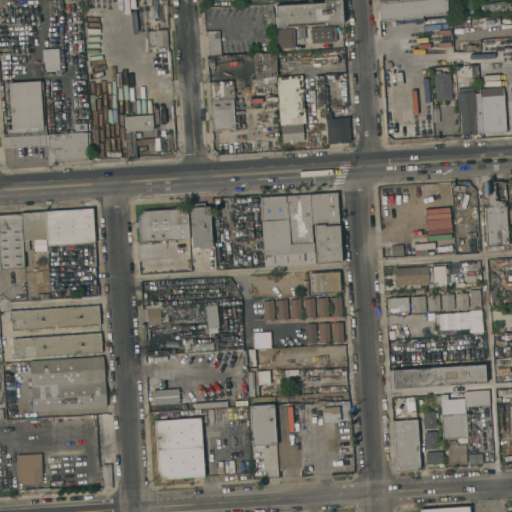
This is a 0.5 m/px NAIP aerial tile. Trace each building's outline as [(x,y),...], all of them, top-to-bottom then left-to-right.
[(323,3),(323,1),(341,0),(342,25),(276,28),(274,6),(323,3)] [(446,0),(447,15),(421,17),(421,19),(380,22),(378,0),(446,0)] [(331,26),(331,27),(335,27),(336,42),(311,43),(310,27),(331,26)] [(294,48),(276,48),(275,30),(294,29),(294,48)] [(145,31),(166,30),(167,45),(146,47),(145,31)] [(220,56),(208,56),(206,32),(219,31),(220,56)] [(42,50),(58,49),(59,73),(54,74),(54,69),(44,70),(44,62),(42,62),(42,50)] [(253,55),(253,53),(260,53),(260,55),(275,54),(276,76),(275,77),(275,79),(273,79),(273,77),(261,77),(261,78),(254,78),(253,55)] [(410,77),(421,76),(420,68),(428,68),(428,77),(427,77),(428,87),(422,87),(422,88),(411,88),(410,77)] [(432,72),(439,71),(439,73),(444,73),(444,74),(449,73),(451,99),(435,101),(432,72)] [(303,124),(302,124),(303,142),(296,142),(296,144),(289,145),(288,143),(282,143),(277,78),(300,77),(303,124)] [(47,145),(5,148),(4,134),(7,134),(7,130),(11,130),(8,83),(40,81),(43,132),(46,132),(46,135),(47,145)] [(209,83),(232,82),(233,99),(235,130),(212,131),(209,83)] [(482,134),(460,136),(459,111),(457,111),(456,93),(457,93),(457,89),(473,88),(474,93),(479,93),(479,89),(482,134)] [(503,88),(506,133),(482,134),(479,89),(503,88)] [(123,117),(152,115),(153,131),(134,132),(136,161),(126,161),(123,117)] [(326,119),(348,118),(349,143),(327,144),(326,119)] [(86,132),(88,161),(54,163),(53,150),(47,150),(47,145),(46,135),(86,132)] [(503,182),(483,183),(485,247),(505,246),(503,182)] [(336,193),(341,263),(316,264),(313,226),(311,226),(309,195),(336,193)] [(309,195),(311,226),(310,226),(311,242),(312,242),(313,264),(289,266),(285,196),(309,195)] [(289,266),(265,267),(260,197),(285,196),(289,266)] [(211,247),(203,248),(203,250),(200,250),(200,248),(191,248),(189,208),(209,207),(211,247)] [(45,211),(91,208),(94,243),(48,246),(45,211)] [(187,210),(189,240),(139,243),(138,218),(142,213),(144,212),(187,210)] [(21,213),(45,211),(48,246),(47,246),(46,239),(28,241),(28,251),(23,252),(21,213)] [(22,252),(23,269),(0,270),(0,213),(21,213),(23,252),(22,252)] [(402,245),(403,255),(390,256),(389,246),(402,245)] [(446,288),(427,289),(427,285),(433,285),(432,267),(444,266),(446,288)] [(427,267),(428,277),(431,277),(431,282),(428,282),(428,284),(394,286),(393,269),(427,267)] [(308,274),(338,272),(340,292),(310,294),(308,274)] [(475,283),(465,284),(465,276),(475,276),(475,283)] [(480,310),(470,310),(469,291),(479,290),(480,310)] [(455,294),(466,293),(468,309),(456,310),(455,294)] [(440,295),(452,294),(453,310),(441,311),(440,295)] [(426,296),(438,295),(439,310),(427,311),(426,296)] [(409,297),(424,296),(425,312),(410,313),(409,297)] [(340,297),(341,316),(338,317),(338,318),(335,318),(335,317),(331,317),(330,301),(329,301),(329,298),(340,297)] [(408,312),(386,314),(385,310),(387,310),(387,303),(385,303),(385,299),(386,299),(407,297),(408,312)] [(327,317),(324,318),(324,319),(321,319),(321,318),(317,318),(317,301),(315,301),(315,299),(327,298),(327,317)] [(300,319),(297,319),(297,320),(295,320),(294,319),(290,319),(290,302),(288,302),(288,300),(300,299),(300,319)] [(314,318),(311,318),(311,319),(308,319),(308,318),(304,318),(303,302),(302,302),(302,299),(313,299),(314,318)] [(287,320),(283,320),(283,321),(280,321),(280,320),(277,320),(276,303),(275,303),(275,300),(286,300),(287,320)] [(273,320),(269,320),(269,322),(266,322),(266,320),(263,321),(263,304),(261,304),(261,301),(272,301),(273,320)] [(166,306),(183,305),(183,304),(193,304),(202,303),(202,304),(206,304),(206,306),(216,305),(218,328),(207,329),(208,333),(205,334),(203,325),(207,325),(206,321),(184,323),(184,322),(167,323),(166,307),(166,306)] [(7,332),(6,324),(10,324),(10,315),(9,315),(9,312),(98,306),(99,326),(90,326),(90,327),(87,328),(87,326),(74,327),(74,328),(71,329),(71,328),(67,328),(67,329),(64,329),(63,328),(59,328),(60,330),(56,330),(56,328),(52,329),(52,330),(49,330),(49,329),(36,330),(36,331),(33,331),(33,330),(29,330),(29,331),(26,332),(26,330),(22,331),(22,332),(18,332),(18,331),(10,331),(7,332)] [(147,325),(145,309),(159,308),(160,324),(147,325)] [(482,332),(468,333),(468,328),(436,331),(434,315),(481,311),(482,332)] [(342,342),(336,342),(336,343),(333,344),(333,342),(331,343),(331,340),(332,340),(332,323),(336,323),(336,322),(338,322),(338,323),(341,323),(342,342)] [(316,343),(309,344),(309,345),(306,345),(306,344),(304,344),(304,341),(305,341),(304,325),(309,324),(309,323),(311,323),(311,324),(314,324),(316,343)] [(329,343),(322,343),(322,344),(320,344),(320,343),(317,343),(317,341),(319,341),(318,324),(321,324),(321,323),(324,323),(328,323),(329,343)] [(252,349),(252,333),(270,332),(270,349),(255,349),(252,349)] [(100,333),(101,353),(12,359),(12,355),(12,346),(8,347),(8,339),(11,339),(100,333)] [(32,411),(29,362),(102,357),(106,406),(32,411)] [(391,389),(389,371),(430,368),(430,365),(436,365),(436,368),(484,365),(485,383),(391,389)] [(269,385),(257,385),(257,375),(256,372),(269,371),(269,374),(269,385)] [(254,397),(248,397),(246,372),(253,372),(254,397)] [(146,391),(146,412),(177,411),(177,390),(146,391)] [(465,407),(465,392),(488,390),(489,405),(465,407)] [(393,421),(403,421),(402,405),(415,404),(419,469),(397,471),(397,468),(396,468),(393,421)] [(276,445),(252,447),(250,407),(273,406),(276,445)] [(338,421),(323,421),(322,408),(337,407),(338,421)] [(56,416),(105,415),(105,408),(56,410),(56,416)] [(434,412),(434,413),(437,413),(437,418),(434,418),(435,429),(423,429),(422,423),(421,419),(422,419),(422,412),(434,412)] [(443,440),(441,415),(465,413),(467,438),(443,440)] [(154,421),(199,418),(203,477),(166,479),(160,477),(157,470),(154,421)] [(424,450),(424,443),(423,444),(423,439),(423,432),(435,432),(436,449),(424,450)] [(466,464),(447,465),(446,442),(454,441),(455,446),(465,445),(466,464)] [(441,452),(442,464),(425,465),(424,453),(441,452)] [(17,485),(15,456),(40,454),(42,483),(17,485)] [(481,454),(482,464),(468,465),(468,455),(481,454)] [(112,489),(102,490),(102,486),(99,486),(99,480),(102,480),(101,465),(110,464),(112,489)]
